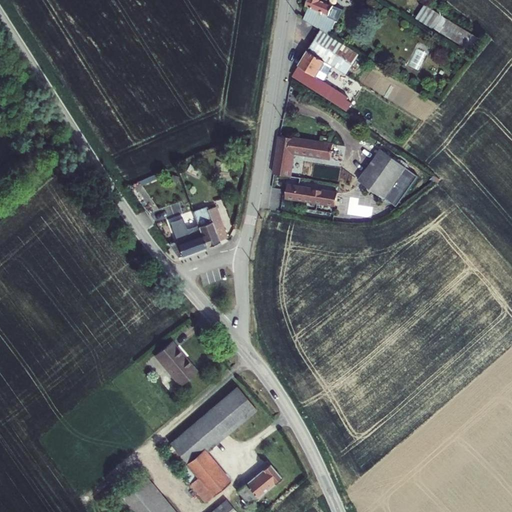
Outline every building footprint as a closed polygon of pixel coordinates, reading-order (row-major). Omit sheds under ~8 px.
[(309,0),(306,6),(309,8),(304,20),(316,27),(331,33),(339,13),(339,10),(337,7),(326,3),(327,0),(309,0)] [(473,36),(445,19),(437,32),(465,49),(473,36)] [(321,30),(308,52),(326,62),(334,66),(347,74),(359,53),(321,30)] [(420,70),(425,52),(414,49),(409,67),(420,70)] [(326,62),(308,52),(294,76),(333,101),(340,90),(324,80),(334,66),(326,62)] [(333,145),(280,137),(274,174),(290,177),(294,153),(331,159),(333,145)] [(381,150),(360,181),(384,199),(406,168),(381,150)] [(199,168),(190,164),(187,171),(196,175),(199,168)] [(338,193),(288,185),(286,198),(336,206),(338,193)] [(194,212),(196,217),(206,248),(220,243),(219,241),(227,238),(216,207),(208,209),(208,207),(194,212)] [(180,224),(172,227),(183,256),(206,248),(196,217),(190,219),(193,227),(182,231),(180,224)] [(155,355),(181,386),(197,372),(172,342),(155,355)] [(237,387),(171,444),(163,450),(191,483),(197,491),(195,493),(198,496),(200,494),(206,501),(230,481),(206,452),(256,410),(237,387)] [(270,464),(238,491),(250,505),(282,478),(270,464)] [(175,511),(142,472),(113,496),(126,511),(175,511)] [(235,511),(226,501),(212,511),(235,511)]
